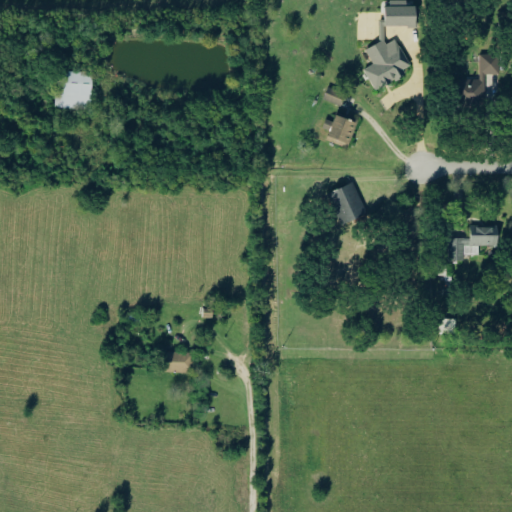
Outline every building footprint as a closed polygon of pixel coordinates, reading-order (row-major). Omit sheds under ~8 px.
[(384,7),(414,7),(414,26),(384,27),(384,7)] [(412,66),(398,39),(388,44),(386,39),(367,49),(375,64),(366,69),(378,91),(407,75),(405,70),(412,66)] [(488,99),(487,74),(502,74),(502,54),(482,54),(482,79),(461,79),(461,100),(488,99)] [(54,108),(55,70),(90,71),(90,109),(54,108)] [(347,93),(329,88),(325,100),(344,105),(347,93)] [(328,140),(350,148),(359,122),(338,114),(336,122),(328,119),(325,128),(332,130),(328,140)] [(344,225),(369,214),(356,182),(330,193),(344,225)] [(450,238),(451,262),(466,261),(466,255),(481,255),(481,246),(501,245),(500,226),(472,226),(473,238),(450,238)] [(193,373),(193,352),(167,352),(167,372),(193,373)]
